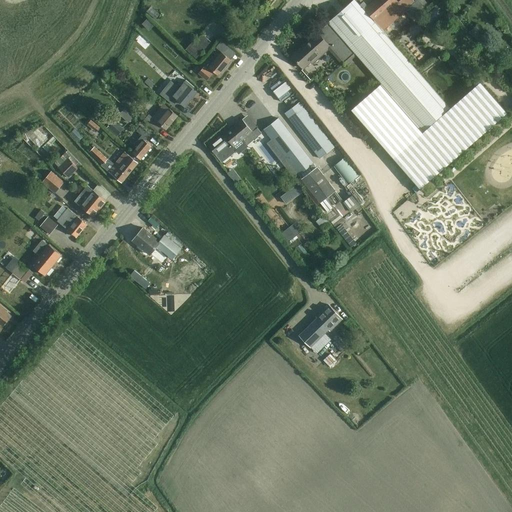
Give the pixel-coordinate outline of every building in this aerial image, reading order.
[(450,108),(382,30),(361,5),(355,0),(353,0),(339,13),(327,22),(328,23),(318,32),(331,47),(330,48),(343,62),(354,53),(381,83),(351,110),(420,189),(507,113),(480,82),(450,108)] [(363,3),(361,5),(382,30),(405,11),(413,20),(426,8),(418,0),(374,0),(367,7),(363,3)] [(395,19),(399,24),(409,16),(405,11),(395,19)] [(147,19),(143,23),(147,27),(151,23),(147,19)] [(473,29),(468,33),(475,43),(480,39),(473,29)] [(428,30),(421,36),(431,45),(437,39),(428,30)] [(313,63),(330,48),(331,47),(318,32),(291,56),(303,69),(311,62),(313,63)] [(186,45),(195,52),(204,41),(195,34),(186,45)] [(223,53),(228,47),(221,41),(216,47),(223,53)] [(218,76),(231,60),(221,52),(209,67),(209,68),(207,70),(204,67),(199,73),(207,80),(212,73),(210,72),(211,70),(218,76)] [(278,92),(285,86),(272,72),(265,78),(278,92)] [(154,84),(148,78),(144,81),(150,87),(154,84)] [(175,104),(179,99),(187,105),(198,92),(194,88),(195,87),(187,79),(180,87),(175,84),(165,96),(175,104)] [(129,107),(133,102),(126,96),(122,101),(129,107)] [(299,102),(285,113),(320,158),(334,147),(299,102)] [(149,115),(143,121),(156,131),(162,125),(166,129),(177,115),(169,109),(166,112),(160,108),(152,117),(149,114),(149,115)] [(266,128),(300,174),(315,162),(280,117),(266,128)] [(242,119),(209,146),(215,155),(222,163),(237,151),(239,153),(248,146),(247,145),(261,133),(257,128),(252,131),(242,119)] [(115,123),(111,128),(118,135),(123,130),(115,123)] [(138,147),(134,152),(143,158),(154,145),(147,139),(152,134),(143,125),(138,130),(144,135),(135,145),(138,147)] [(31,129),(26,134),(39,147),(44,142),(31,129)] [(90,152),(102,164),(107,159),(94,147),(90,152)] [(122,182),(138,163),(125,152),(114,165),(107,159),(102,164),(101,165),(109,171),(122,182)] [(79,167),(69,157),(59,167),(69,177),(79,167)] [(359,175),(345,157),(334,166),(348,184),(359,175)] [(336,190),(315,162),(300,174),(321,202),(336,190)] [(52,170),(43,180),(56,191),(65,180),(52,170)] [(99,210),(106,201),(88,185),(80,195),(99,210)] [(336,190),(321,202),(328,211),(344,200),(336,190)] [(348,191),(343,195),(350,205),(356,201),(348,191)] [(93,216),(99,210),(80,195),(75,201),(93,216)] [(57,221),(76,237),(87,224),(68,208),(57,221)] [(356,235),(346,223),(348,221),(341,214),(333,221),(350,241),(356,235)] [(50,234),(57,225),(48,217),(41,226),(50,234)] [(292,219),(281,226),(285,233),(296,227),(292,219)] [(144,227),(134,240),(151,254),(152,253),(162,262),(168,256),(171,259),(181,247),(166,235),(161,241),(144,227)] [(49,245),(32,265),(45,275),(62,255),(49,245)] [(21,279),(29,269),(20,261),(11,272),(21,279)] [(0,303),(0,322),(4,325),(12,315),(6,310),(7,309),(0,303)] [(312,347),(341,320),(330,306),(300,334),(312,347)] [(338,338),(333,343),(342,352),(347,347),(338,338)] [(327,348),(320,356),(329,362),(335,354),(327,348)] [(22,393),(20,391),(27,383),(23,379),(27,375),(25,373),(21,377),(21,376),(6,392),(15,401),(22,393)]
